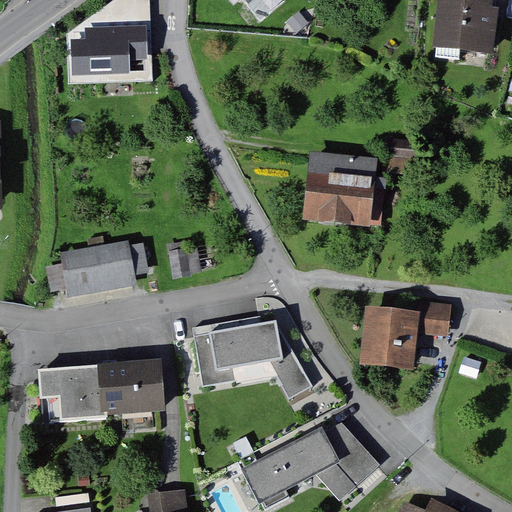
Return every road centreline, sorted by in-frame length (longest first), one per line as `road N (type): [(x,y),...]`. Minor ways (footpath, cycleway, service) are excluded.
road 1 (residential): [(290,276),(323,337),(400,431),(508,511)]
road 2 (residential): [(182,0),(181,42),(193,87),(290,276)]
road 3 (residential): [(45,320),(290,276)]
road 4 (residential): [(45,320),(26,375),(17,511)]
road 5 (track): [(213,135),(388,152)]
